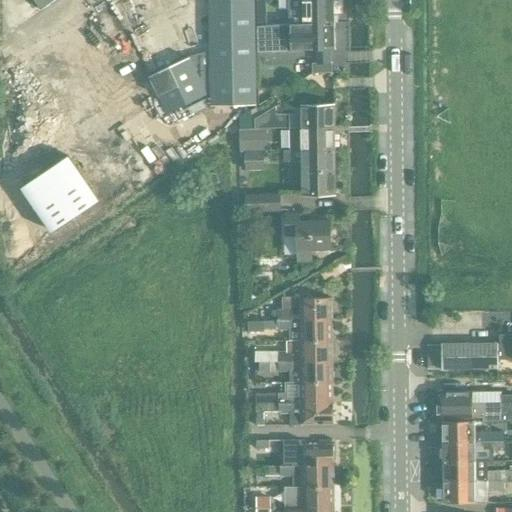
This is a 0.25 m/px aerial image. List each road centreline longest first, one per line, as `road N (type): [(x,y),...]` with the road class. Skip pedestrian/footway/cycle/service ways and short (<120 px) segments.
road 1 (residential): [(398,297),(394,0)]
road 2 (unknown): [(167,0),(161,17),(5,165)]
road 3 (residential): [(400,511),(398,297)]
